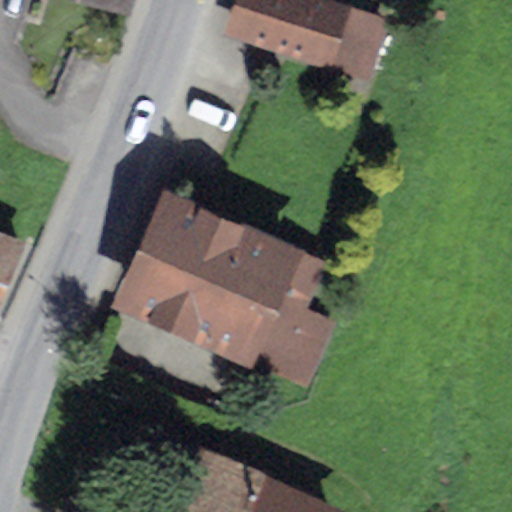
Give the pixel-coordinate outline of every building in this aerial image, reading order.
[(64,0),(103,17),(110,0),(64,0)] [(285,0),(242,0),(229,34),(335,74),(354,26),(285,0)] [(345,0),(389,12),(392,0),(345,0)] [(142,252),(124,302),(264,354),(301,256),(161,204),(142,252)] [(0,291),(17,254),(0,246),(0,291)] [(320,511),(195,457),(170,511),(320,511)]
